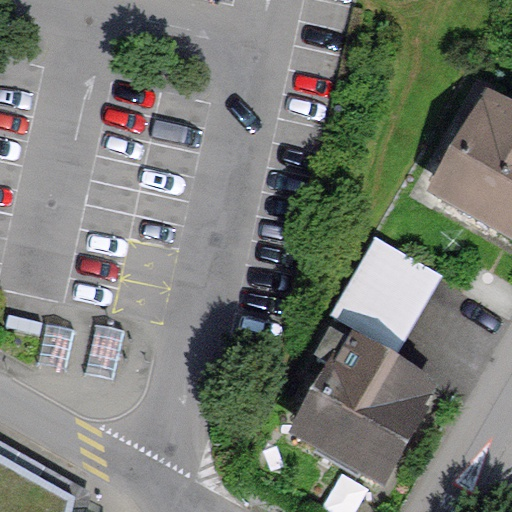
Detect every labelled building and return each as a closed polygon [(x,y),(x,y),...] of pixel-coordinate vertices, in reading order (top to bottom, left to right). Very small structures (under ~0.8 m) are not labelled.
[(477,131),(439,198),(511,239),(511,120),(503,116),(490,139),(477,131)] [(399,289),(449,318),(464,292),(413,264),(399,289)] [(381,321),(431,349),(446,324),(396,295),(381,321)] [(337,374),(301,438),(380,483),(431,394),(331,337),(317,362),(337,374)] [(0,511),(71,511),(74,504),(0,462),(0,511)]
